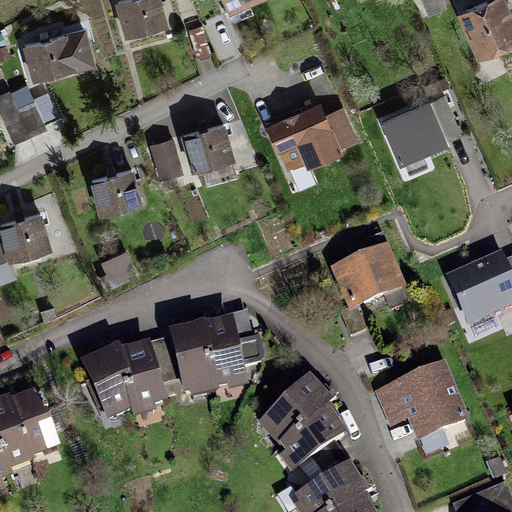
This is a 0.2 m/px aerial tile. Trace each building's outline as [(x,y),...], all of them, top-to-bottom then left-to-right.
[(160,0),(126,0),(110,5),(122,46),(170,31),(160,0)] [(217,0),(223,15),(266,0),(217,0)] [(511,20),(501,0),(484,0),(448,19),(474,68),(511,48),(511,20)] [(86,27),(20,43),(30,82),(95,66),(86,27)] [(429,103),(381,125),(400,168),(449,147),(429,103)] [(313,106),(252,128),(264,159),(292,149),(301,173),(355,153),(339,110),(317,118),(313,106)] [(223,126),(148,148),(158,182),(233,160),(223,126)] [(132,166),(80,184),(93,221),(145,203),(132,166)] [(43,225),(0,235),(0,264),(50,253),(43,225)] [(382,245),(325,270),(344,313),(401,288),(382,245)] [(511,270),(502,247),(446,273),(468,322),(511,302),(511,270)] [(241,320),(74,364),(93,435),(164,416),(160,401),(181,395),(186,415),(244,400),(240,384),(257,379),(241,320)] [(241,429),(277,480),(289,511),(369,511),(340,434),(300,383),(241,429)] [(0,498),(4,497),(0,481),(0,477),(14,473),(27,470),(52,462),(32,394),(0,403),(0,498)]
